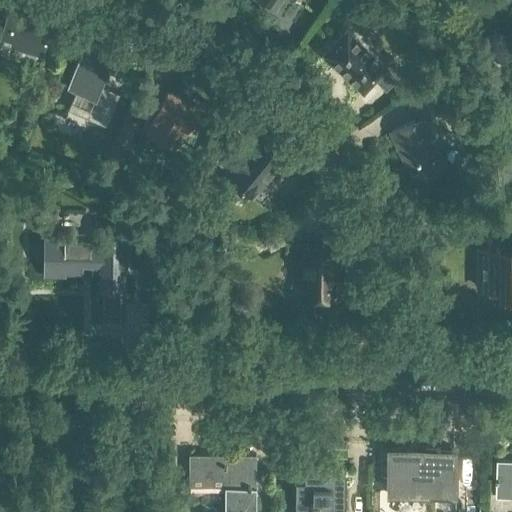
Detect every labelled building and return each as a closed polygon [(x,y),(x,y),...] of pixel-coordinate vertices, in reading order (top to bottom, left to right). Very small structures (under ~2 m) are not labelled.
[(4,23),(0,21),(0,35),(22,43),(22,46),(41,52),(49,26),(8,13),(4,23)] [(489,26),(466,28),(467,42),(491,40),(489,26)] [(362,91),(363,93),(365,91),(364,91),(375,80),(386,90),(405,69),(394,58),(386,66),(348,30),(347,29),(346,30),(324,53),(323,54),(324,55),(362,91)] [(66,85),(76,89),(67,110),(106,126),(119,94),(100,86),(105,75),(106,75),(109,68),(108,68),(114,53),(85,41),(66,85)] [(491,52),(466,53),(467,70),(492,69),(491,52)] [(417,121),(391,133),(400,151),(401,150),(416,183),(446,169),(437,150),(446,146),(431,115),(442,110),(432,88),(407,100),(417,121)] [(198,106),(168,90),(157,109),(153,107),(141,129),(174,147),(198,106)] [(124,120),(116,137),(127,143),(135,126),(124,120)] [(101,132),(96,144),(97,145),(94,152),(105,157),(114,137),(101,132)] [(260,134),(249,147),(245,144),(246,143),(235,134),(215,157),(230,170),(227,174),(253,196),(286,156),(260,134)] [(127,143),(116,137),(103,163),(114,169),(122,154),(127,143)] [(19,178),(21,153),(3,152),(1,177),(19,178)] [(215,197),(189,177),(180,188),(205,209),(215,197)] [(279,220),(260,231),(254,234),(258,240),(252,243),(260,258),(272,251),(273,253),(286,246),(280,235),(285,232),(279,220)] [(99,285),(125,285),(125,234),(99,234),(99,236),(46,236),(46,276),(66,276),(66,273),(99,273),(99,285)] [(297,252),(306,252),(305,294),(336,295),(336,280),(342,280),(342,267),(345,267),(345,250),(310,248),(311,244),(298,244),(297,252)] [(511,248),(479,249),(479,288),(501,288),(501,296),(511,296),(511,248)] [(388,449),(388,481),(388,486),(426,486),(426,494),(436,494),(456,494),(456,451),(388,449)] [(189,456),(189,477),(225,478),(225,485),(224,485),(224,511),(255,511),(256,485),(255,485),(255,454),(243,454),(243,458),(237,458),(236,456),(189,456)] [(511,461),(496,461),(496,462),(496,478),(494,478),(494,481),(496,481),(495,497),(511,497),(511,461)] [(295,484),(295,511),(345,511),(346,483),(333,482),(332,471),(304,471),(304,484),(295,484)]
